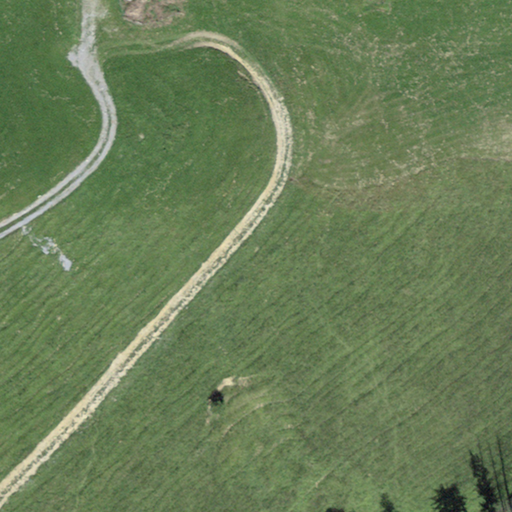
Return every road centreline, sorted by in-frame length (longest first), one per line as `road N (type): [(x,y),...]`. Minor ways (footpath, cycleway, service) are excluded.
road 1 (track): [(0,497),(270,184),(278,150),(271,110),(246,70),(213,43)]
road 2 (track): [(213,43),(126,34),(91,8),(88,61),(106,128),(91,161),(64,187),(0,227)]
